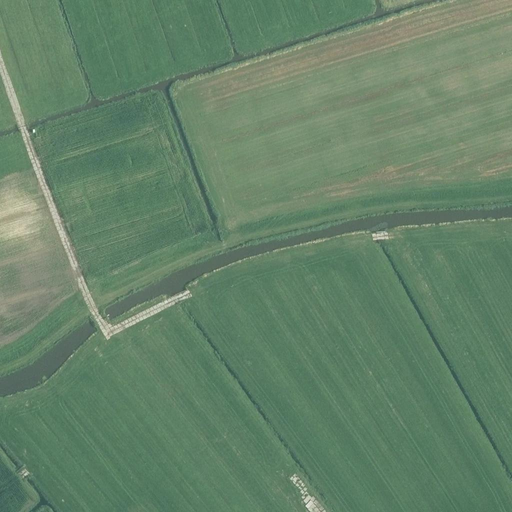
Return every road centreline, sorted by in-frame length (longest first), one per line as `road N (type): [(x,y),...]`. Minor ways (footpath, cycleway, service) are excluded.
road 1 (track): [(0,62),(90,305),(108,333),(241,272),(351,242),(511,227)]
road 2 (track): [(0,356),(116,280),(219,236),(351,204),(511,186)]
road 3 (track): [(0,152),(151,107),(210,250)]
road 4 (track): [(108,333),(146,352),(278,511)]
